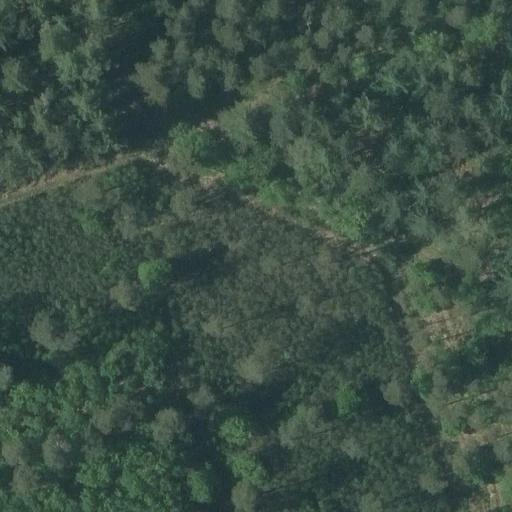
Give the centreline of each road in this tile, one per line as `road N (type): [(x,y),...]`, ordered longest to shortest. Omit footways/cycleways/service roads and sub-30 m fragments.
road 1 (track): [(511,271),(261,153),(0,55)]
road 2 (track): [(162,118),(161,370),(181,511)]
road 3 (track): [(181,125),(511,32)]
